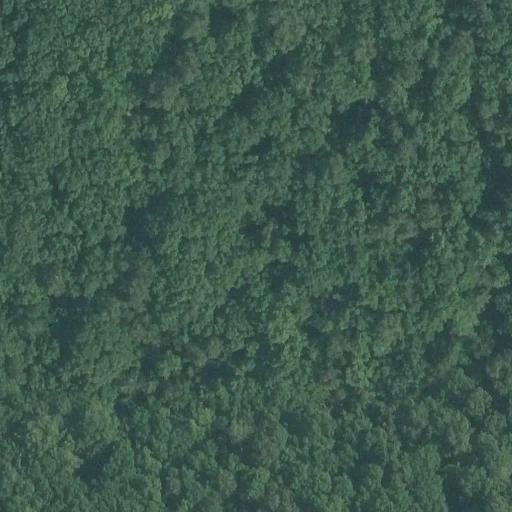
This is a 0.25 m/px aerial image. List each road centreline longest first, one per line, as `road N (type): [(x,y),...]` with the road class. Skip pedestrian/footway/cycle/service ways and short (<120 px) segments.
road 1 (track): [(121,8),(160,293),(177,345),(195,367),(239,386),(361,406),(448,467),(471,511)]
road 2 (track): [(448,467),(422,333),(419,249),(469,129),(511,72)]
